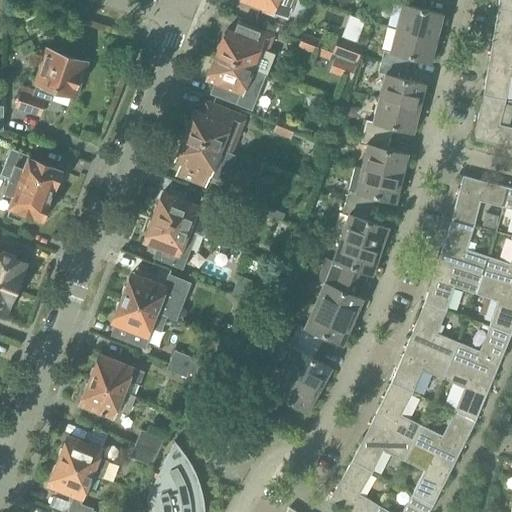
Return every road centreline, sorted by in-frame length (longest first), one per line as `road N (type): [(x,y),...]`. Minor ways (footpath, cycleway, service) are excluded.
road 1 (residential): [(181,22),(0,482)]
road 2 (residential): [(238,511),(271,455),(310,447),(339,393),(388,285),(430,147)]
road 3 (residential): [(430,147),(464,0)]
